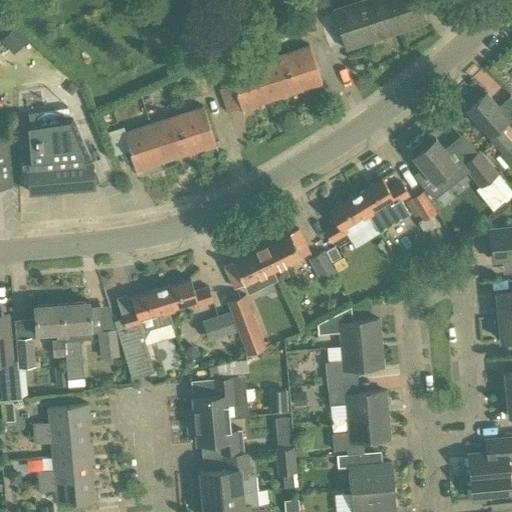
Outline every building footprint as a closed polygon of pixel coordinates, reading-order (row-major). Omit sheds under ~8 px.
[(381,0),(360,15),(385,51),(406,36),(381,0)] [(414,0),(381,0),(406,36),(428,20),(414,0)] [(360,15),(338,31),(363,66),(385,51),(360,15)] [(12,53),(28,40),(16,26),(1,39),(12,53)] [(313,47),(290,61),(312,98),(335,85),(313,47)] [(290,61),(268,74),(289,111),(312,98),(290,61)] [(205,65),(193,69),(201,95),(213,92),(205,65)] [(268,74),(245,87),(267,124),(289,111),(268,74)] [(245,87),(222,100),(244,138),(267,124),(245,87)] [(510,169),(511,167),(511,142),(498,127),(509,118),(486,92),(465,111),(503,153),(499,156),(510,169)] [(46,190),(46,195),(56,194),(55,189),(70,188),(94,186),(93,183),(99,181),(92,163),(91,160),(90,160),(75,124),(71,114),(22,120),(26,161),(21,161),(22,166),(27,166),(29,192),(46,190)] [(188,117),(164,129),(184,168),(208,156),(188,117)] [(0,185),(11,184),(10,172),(8,156),(6,136),(4,136),(2,123),(0,123),(0,185)] [(164,129),(141,140),(161,179),(184,168),(164,129)] [(461,155),(476,147),(468,132),(453,140),(461,155)] [(415,154),(413,155),(421,166),(413,173),(432,197),(463,172),(455,163),(435,138),(426,144),(422,140),(411,148),(415,154)] [(141,140),(117,152),(136,191),(161,179),(141,140)] [(492,209),(511,192),(511,190),(497,173),(498,172),(479,149),(460,164),(479,186),(475,188),(492,209)] [(354,194),(366,213),(389,199),(392,204),(408,193),(401,181),(388,189),(381,178),(354,194)] [(422,219),(436,211),(423,189),(400,203),(409,218),(418,212),(422,219)] [(344,227),(366,213),(354,194),(328,210),(335,222),(323,230),(330,242),(347,231),(344,227)] [(493,259),(511,256),(511,226),(490,229),(493,259)] [(260,247),(271,270),(310,251),(299,229),(260,247)] [(334,245),(325,250),(331,261),(340,256),(334,245)] [(271,270),(260,247),(223,265),(233,288),(271,270)] [(320,279),(333,272),(321,251),(308,258),(320,279)] [(166,309),(167,309),(191,301),(193,307),(213,301),(208,285),(193,290),(189,278),(160,288),(166,309)] [(171,321),(167,309),(166,309),(160,288),(130,297),(134,309),(121,314),(122,317),(113,320),(131,377),(153,370),(143,337),(149,328),(171,321)] [(498,316),(511,314),(511,290),(496,292),(498,316)] [(246,354),(265,346),(245,293),(226,300),(246,354)] [(88,301),(60,303),(63,330),(90,328),(88,301)] [(52,355),(65,355),(64,340),(63,330),(60,303),(33,305),(35,332),(56,330),(57,339),(51,339),(52,355)] [(208,340),(236,330),(229,310),(201,320),(208,340)] [(7,314),(0,314),(0,361),(11,360),(7,314)] [(511,314),(498,316),(498,318),(494,319),(493,322),(494,334),(496,337),(500,336),(500,340),(511,338),(511,314)] [(340,346),(380,342),(378,318),(338,322),(334,322),(333,315),(317,323),(318,333),(339,331),(340,346)] [(100,357),(118,355),(116,328),(97,330),(100,357)] [(35,365),(32,338),(31,338),(30,336),(24,337),(17,337),(17,339),(15,339),(17,366),(35,365)] [(83,385),(80,339),(64,340),(65,355),(66,365),(68,386),(83,385)] [(326,384),(357,381),(356,369),(382,366),(380,342),(340,346),(342,360),(325,362),(326,384)] [(55,387),(68,386),(66,365),(54,366),(55,387)] [(505,393),(511,392),(511,369),(503,370),(505,393)] [(6,399),(20,398),(20,396),(18,372),(3,374),(6,399)] [(185,409),(187,421),(229,417),(247,415),(246,402),(238,403),(236,376),(215,378),(216,395),(192,397),(193,408),(185,409)] [(347,418),(387,415),(385,391),(358,393),(357,381),(326,384),(328,404),(346,403),(347,418)] [(287,389),(268,390),(269,410),(288,409),(287,389)] [(12,401),(4,402),(5,411),(13,410),(12,401)] [(33,433),(87,428),(86,414),(89,414),(88,403),(47,407),(48,421),(32,422),(33,433)] [(387,415),(347,418),(348,432),(331,433),(333,449),(346,448),(345,442),(349,442),(389,439),(387,415)] [(229,417),(187,421),(188,432),(195,432),(196,443),(217,441),(219,454),(243,452),(241,429),(230,430),(229,417)] [(52,455),(92,451),(91,441),(88,441),(87,428),(33,433),(34,443),(50,441),(52,455)] [(277,445),(289,443),(288,430),(276,431),(277,445)] [(485,451),(467,453),(469,476),(509,472),(511,471),(511,437),(484,440),(485,451)] [(275,448),(277,474),(295,472),(293,447),(275,448)] [(38,480),(92,475),(90,462),(93,462),(92,451),(52,455),(53,469),(37,470),(38,480)] [(201,494),(241,491),(240,477),(249,476),(247,452),(243,452),(219,454),(220,468),(199,470),(201,494)] [(349,489),(393,485),(391,461),(362,464),(361,452),(336,454),(337,467),(347,466),(349,489)] [(509,472),(469,476),(471,499),(489,498),(491,511),(511,509),(511,471),(509,472)] [(92,475),(38,480),(39,491),(55,489),(56,504),(97,500),(96,489),(93,489),(92,475)] [(351,511),(366,511),(396,509),(393,485),(349,489),(351,511)] [(252,511),(252,504),(242,505),(241,491),(201,494),(202,511),(252,511)]
